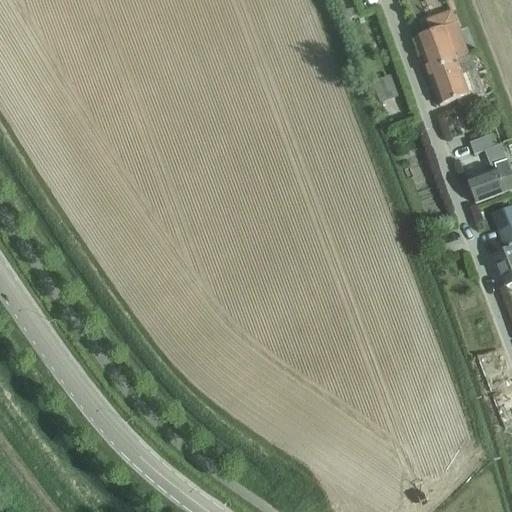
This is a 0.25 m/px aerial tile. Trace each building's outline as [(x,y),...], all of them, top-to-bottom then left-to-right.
[(350,0),(356,13),(369,8),(365,0),(350,0)] [(426,72),(466,58),(449,12),(426,21),(430,33),(414,39),(426,72)] [(466,58),(426,72),(439,107),(458,100),(466,97),(468,103),(480,98),(472,74),(466,58)] [(401,69),(385,75),(395,98),(411,92),(401,69)] [(495,146),(491,135),(468,144),(472,155),(483,151),(489,168),(493,167),(495,171),(466,182),(474,205),(511,190),(511,182),(498,145),(495,146)] [(511,208),(491,217),(503,248),(507,246),(509,250),(493,257),(505,287),(511,284),(511,208)]
